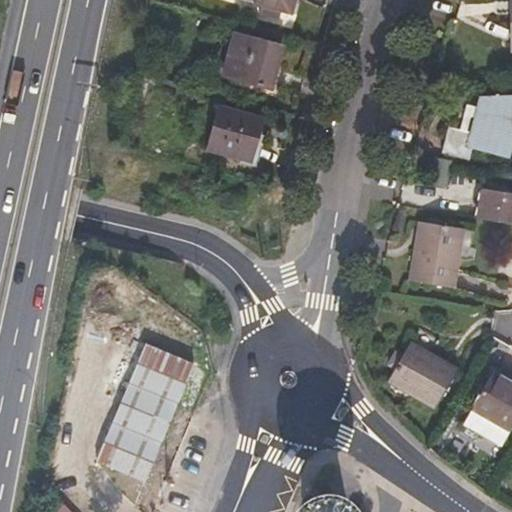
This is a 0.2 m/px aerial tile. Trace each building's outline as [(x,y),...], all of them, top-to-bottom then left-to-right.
[(292,13),(295,0),(253,0),(253,2),(292,13)] [(272,88),(283,46),(235,33),(224,75),(272,88)] [(507,157),(511,139),(511,94),(481,96),(479,106),(472,132),(460,129),(450,126),(442,152),(470,160),(473,148),(507,157)] [(466,103),(460,129),(472,132),(479,106),(466,103)] [(252,161),(263,119),(219,107),(208,148),(252,161)] [(451,189),(454,159),(435,156),(431,186),(451,189)] [(511,222),(511,192),(482,188),(477,217),(511,222)] [(457,257),(462,228),(420,221),(410,281),(454,288),(459,258),(457,257)] [(129,382),(145,343),(131,337),(115,377),(129,382)] [(145,481),(195,363),(145,343),(129,382),(96,461),(145,481)] [(458,370),(410,343),(389,381),(436,407),(458,370)] [(511,377),(496,368),(494,372),(511,382),(511,377)] [(511,429),(511,382),(494,372),(473,408),(511,429)] [(511,429),(473,408),(464,425),(502,447),(511,429)] [(72,511),(59,498),(55,511),(72,511)]
